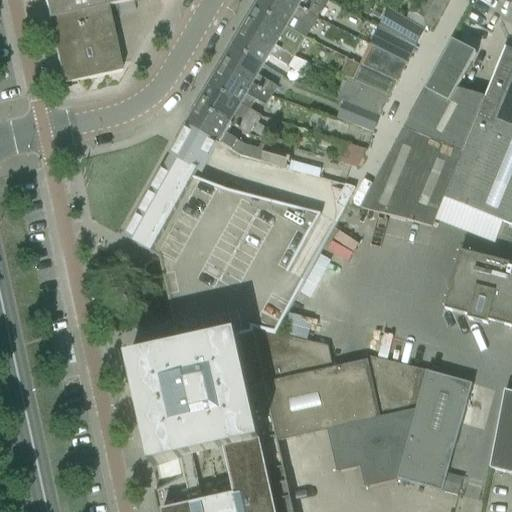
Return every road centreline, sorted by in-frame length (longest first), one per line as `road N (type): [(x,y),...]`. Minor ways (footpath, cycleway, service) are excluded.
road 1 (unclassified): [(125,511),(68,263)]
road 2 (tertiary): [(44,135),(111,118),(145,97),(211,0)]
road 3 (tertiary): [(46,511),(0,296)]
road 4 (residential): [(44,135),(14,0)]
road 5 (residential): [(68,263),(44,135)]
